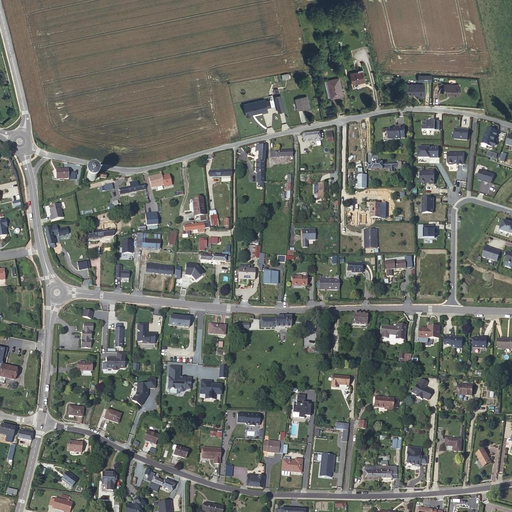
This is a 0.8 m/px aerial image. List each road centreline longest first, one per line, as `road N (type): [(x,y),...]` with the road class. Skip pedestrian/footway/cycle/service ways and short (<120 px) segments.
road 1 (unclassified): [(40,422),(217,486),(273,495),(416,494),(511,481)]
road 2 (unclassified): [(51,155),(148,168),(398,110),(511,125)]
road 3 (tertiary): [(65,292),(256,310),(451,309)]
road 4 (residential): [(511,212),(459,203),(451,309)]
road 5 (unknown): [(343,120),(343,243)]
road 6 (tertiary): [(53,300),(40,422)]
